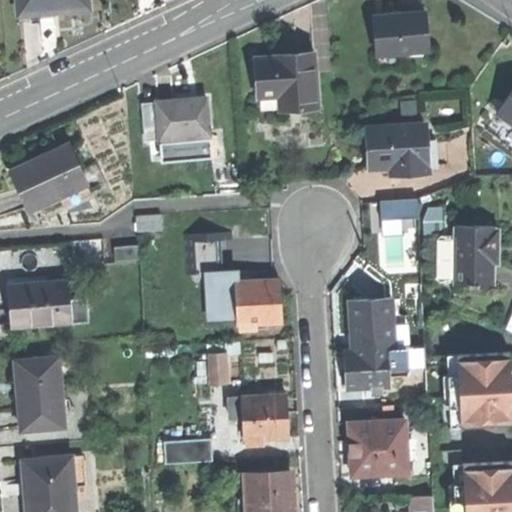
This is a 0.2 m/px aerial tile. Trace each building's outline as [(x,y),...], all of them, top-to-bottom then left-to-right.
[(15,0),(17,19),(46,17),(86,14),(84,0),(15,0)] [(376,19),(379,55),(430,50),(427,14),(399,17),(376,19)] [(277,119),(315,116),(311,57),(289,58),(272,60),(272,64),(249,65),(252,107),(276,105),(277,119)] [(511,95),(500,114),(511,121),(511,95)] [(176,107),(154,108),(156,146),(205,143),(203,105),(176,107)] [(427,124),(369,128),(372,167),(393,165),(394,176),(410,175),(430,174),(427,124)] [(20,197),(27,215),(46,206),(49,212),(61,207),(63,211),(91,199),(68,149),(10,176),(20,197)] [(456,280),(456,286),(471,286),(471,288),(479,288),(479,286),(496,286),(496,273),(496,265),(503,265),(503,230),(496,230),(496,227),(456,228),(456,236),(456,280)] [(438,281),(456,280),(456,236),(438,236),(438,281)] [(114,254),(116,266),(135,264),(134,252),(114,254)] [(199,264),(200,280),(220,279),(219,263),(199,264)] [(231,285),(234,335),(254,334),(254,327),(277,326),(276,306),(275,282),(231,285)] [(9,310),(11,330),(83,325),(82,304),(69,305),(67,286),(8,291),(9,310)] [(344,301),(347,353),(390,351),(387,299),(344,301)] [(340,374),(340,391),(366,390),(367,396),(376,395),(376,390),(383,389),(382,367),(390,367),(390,351),(347,353),(339,353),(340,374)] [(205,386),(218,386),(217,356),(203,357),(205,386)] [(458,432),(511,429),(510,402),(511,402),(511,382),(508,382),(507,358),(453,362),(458,432)] [(17,401),(19,433),(64,430),(61,380),(56,380),(55,362),(14,365),(17,401)] [(243,443),(243,451),(260,450),(260,441),(283,440),(282,417),(281,398),(235,400),(236,419),(237,443),(243,443)] [(226,419),(236,419),(235,400),(225,401),(226,419)] [(344,480),(402,478),(400,425),(343,426),(344,455),(344,480)] [(213,457),(212,438),(185,440),(186,458),(213,457)] [(82,460),(21,465),(23,499),(24,511),(73,511),(72,488),(84,487),(82,460)] [(461,511),(511,511),(511,464),(459,467),(461,511)] [(285,511),(285,504),(289,503),(288,493),(286,475),(241,479),(243,501),(244,511),(285,511)] [(406,500),(406,511),(429,511),(429,499),(406,500)] [(236,511),(244,511),(243,501),(235,501),(236,511)]
